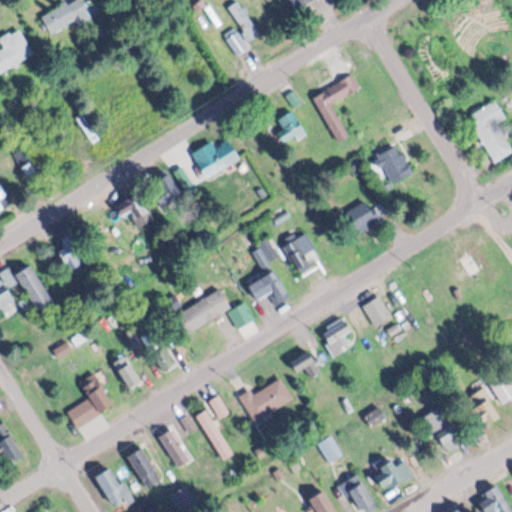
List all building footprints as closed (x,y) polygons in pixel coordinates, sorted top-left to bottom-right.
[(51,30),(86,10),(80,0),(65,0),(41,14),(51,30)] [(227,4),(232,0),(238,0),(257,30),(247,36),(227,4)] [(333,0),(288,0),(288,1),(311,1),(311,10),(334,10),(333,0)] [(223,30),(237,50),(247,44),(233,23),(223,30)] [(0,69),(32,50),(18,26),(0,36),(0,41),(2,44),(0,45),(0,69)] [(351,133),(334,104),(363,87),(355,73),(315,96),(340,140),(351,133)] [(289,96),(299,89),(308,101),(298,108),(289,96)] [(118,124),(158,95),(164,105),(125,133),(118,124)] [(511,152),(511,140),(501,123),(510,118),(499,99),(470,116),(497,161),(511,152)] [(280,118),(293,111),(306,131),(285,145),(277,133),(286,128),(280,118)] [(97,122),(88,126),(97,143),(106,139),(97,122)] [(205,175),(192,152),(215,139),(221,149),(233,142),(240,155),(205,175)] [(379,153),(397,144),(411,172),(393,181),(379,153)] [(155,185),(171,176),(181,194),(165,203),(155,185)] [(118,200),(138,188),(154,214),(142,222),(136,212),(128,217),(118,200)] [(0,214),(10,209),(0,189),(0,214)] [(349,213),(370,201),(381,220),(360,232),(349,213)] [(300,267),(320,256),(308,233),(288,244),(300,267)] [(63,254),(74,271),(89,261),(78,244),(63,254)] [(20,274),(35,265),(57,301),(42,310),(20,274)] [(248,282),(274,265),(292,291),(280,299),(275,290),(260,300),(248,282)] [(14,286),(24,281),(20,274),(15,266),(6,272),(14,286)] [(125,276),(130,289),(145,283),(140,270),(125,276)] [(0,283),(0,298),(9,312),(25,301),(14,286),(9,277),(0,283)] [(191,334),(235,305),(224,288),(180,316),(191,334)] [(366,306),(383,295),(396,315),(379,326),(366,306)] [(233,312),(249,302),(258,316),(242,326),(233,312)] [(321,330),(335,355),(347,348),(341,338),(355,330),(347,315),(321,330)] [(167,370),(154,349),(170,340),(182,361),(167,370)] [(292,359),(312,348),(318,360),(298,371),(292,359)] [(134,385),(144,379),(133,363),(123,369),(134,385)] [(242,395),(254,387),(257,393),(283,376),(296,396),(258,420),(242,395)] [(84,423),(119,401),(107,381),(72,403),(84,423)] [(213,399),(223,417),(233,411),(224,393),(213,399)] [(446,455),(499,419),(486,398),(466,411),(469,415),(450,427),(437,408),(421,419),(446,455)] [(199,414),(228,459),(238,452),(210,408),(199,414)] [(187,420),(194,431),(201,427),(194,415),(187,420)] [(0,437),(14,463),(28,454),(9,421),(0,426),(0,437)] [(163,435),(173,428),(191,458),(181,464),(163,435)] [(331,462),(346,453),(334,433),(319,441),(331,462)] [(132,454),(145,446),(163,476),(150,484),(132,454)] [(375,475),(381,472),(376,465),(390,456),(394,462),(401,458),(412,475),(396,485),(393,479),(382,486),(375,475)] [(98,476),(116,505),(131,495),(114,467),(98,476)] [(345,482),(363,511),(376,502),(358,474),(345,482)] [(508,511),(510,511),(495,484),(473,497),(481,511),(508,511)] [(306,496),(315,511),(335,511),(321,487),(306,496)]
